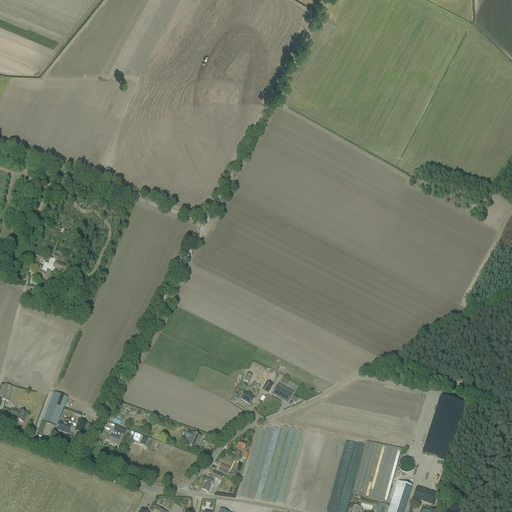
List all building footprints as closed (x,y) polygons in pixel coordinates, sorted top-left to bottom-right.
[(108,182),(112,172),(106,170),(102,179),(108,182)] [(67,267),(56,262),(58,257),(54,255),(52,260),(54,261),(51,267),(52,268),(52,269),(64,274),(67,267)] [(46,281),(49,276),(49,275),(51,270),(46,268),(46,269),(44,268),(44,267),(39,265),(40,265),(38,264),(36,269),(38,270),(38,271),(36,276),(46,281)] [(252,377),(247,374),(243,381),(248,384),(252,377)] [(264,386),(262,390),(268,393),(271,390),(270,389),(272,386),(266,383),(264,386)] [(9,402),(12,387),(5,385),(1,400),(9,402)] [(275,389),(272,395),(287,403),(292,395),(291,395),(277,387),(275,389)] [(56,426),(58,422),(67,398),(54,393),(45,417),(43,421),(56,426)] [(244,393),(240,399),(250,405),(254,399),(244,393)] [(441,396),(422,453),(446,461),(465,404),(441,396)] [(16,418),(16,420),(23,423),(26,414),(19,411),(19,412),(13,410),(11,416),(16,418)] [(298,414),(297,421),(411,443),(412,437),(368,429),(368,427),(414,436),(414,433),(364,423),(365,420),(322,411),(321,414),(316,413),(317,410),(316,410),(315,415),(315,417),(298,414)] [(61,418),(60,422),(58,426),(57,431),(61,432),(61,431),(64,432),(64,433),(68,434),(70,430),(75,431),(76,428),(71,426),(66,424),(67,420),(61,418)] [(79,421),(76,428),(75,431),(75,432),(82,435),(86,423),(79,421)] [(128,437),(130,432),(126,431),(126,432),(115,427),(113,431),(128,437)] [(188,440),(186,446),(191,448),(195,450),(201,437),(196,435),(187,431),(185,438),(188,440)] [(108,442),(110,443),(110,444),(113,446),(114,445),(117,446),(120,438),(117,436),(116,438),(111,436),(110,437),(108,437),(107,437),(106,439),(106,441),(108,442)] [(236,453),(240,454),(241,451),(245,452),(244,455),(242,459),(246,460),(247,454),(246,454),(247,450),(245,449),(246,445),(239,442),(237,448),(238,448),(236,453)] [(386,506),(401,449),(366,442),(352,494),(380,502),(380,504),(386,506)] [(230,469),(220,464),(217,472),(227,476),(230,469)] [(237,464),(235,473),(241,474),(243,466),(237,464)] [(201,490),(208,493),(213,483),(213,482),(215,479),(221,482),(223,477),(213,472),(211,477),(208,476),(206,479),(201,490)] [(403,511),(412,486),(398,482),(390,507),(366,501),(363,500),(361,505),(358,504),(357,507),(354,506),(352,511),(359,511),(360,511),(361,511),(363,508),(372,511),(373,509),(376,510),(377,510),(376,511),(403,511)] [(432,505),(436,494),(417,488),(413,499),(432,505)]
